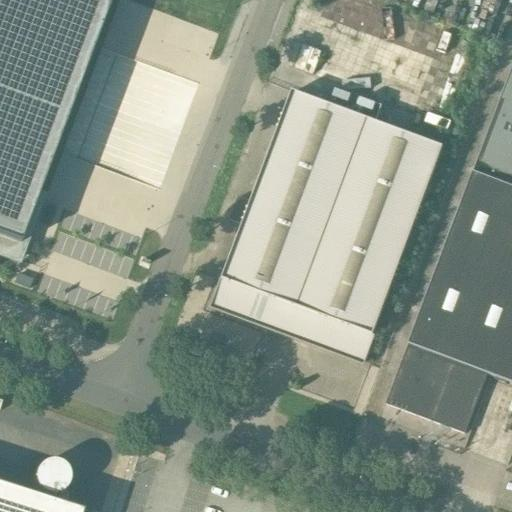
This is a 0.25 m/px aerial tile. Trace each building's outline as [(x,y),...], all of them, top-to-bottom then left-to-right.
[(0,0),(0,254),(18,261),(41,200),(37,199),(111,0),(0,0)] [(459,211),(386,405),(435,423),(465,435),(488,375),(511,383),(511,68),(473,173),(459,211)] [(293,93),(213,307),(364,363),(443,149),(376,124),(304,97),(293,93)] [(358,98),(351,113),(375,122),(381,107),(358,98)] [(239,198),(230,221),(240,224),(248,201),(239,198)] [(511,390),(500,391),(499,462),(511,462),(511,390)] [(38,459),(28,489),(56,498),(66,468),(38,459)] [(67,511),(0,490),(0,511),(67,511)]
